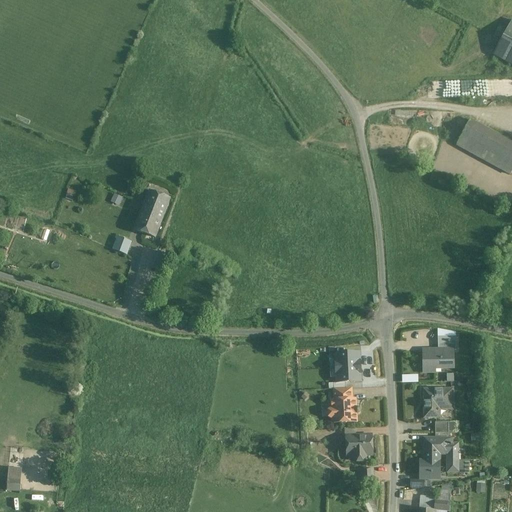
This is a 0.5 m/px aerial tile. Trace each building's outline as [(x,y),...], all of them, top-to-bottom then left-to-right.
[(511,22),(494,56),(511,65),(511,22)] [(511,171),(511,144),(469,121),(456,145),(510,175),(511,171)] [(150,192),(135,231),(154,239),(169,199),(150,192)] [(131,242),(118,237),(113,251),(126,255),(131,242)] [(169,256),(159,252),(152,269),(162,273),(169,256)] [(449,344),(438,344),(438,351),(434,351),(434,352),(423,352),(423,351),(424,373),(435,373),(435,369),(454,369),(453,351),(456,351),(455,337),(448,337),(449,344)] [(359,354),(335,355),(336,369),(360,368),(359,354)] [(360,368),(336,369),(336,383),(360,382),(360,368)] [(351,389),(333,390),(334,401),(352,400),(351,389)] [(452,410),(452,390),(424,390),(424,418),(439,418),(439,410),(452,410)] [(334,401),(331,401),(331,409),(328,411),(329,418),(332,419),(332,423),(340,423),(341,424),(346,424),(346,423),(356,422),(356,415),(357,415),(358,414),(359,414),(360,413),(360,411),(360,410),(359,409),(358,408),(357,408),(355,408),(355,400),(352,400),(334,401)] [(448,423),(435,423),(435,434),(448,434),(448,423)] [(355,428),(344,429),(345,438),(346,438),(356,437),(355,428)] [(356,437),(346,438),(347,456),(353,456),(354,459),(357,462),(362,462),(366,458),(365,455),(372,455),(371,437),(356,437)] [(437,439),(424,439),(424,453),(424,475),(439,475),(439,456),(447,456),(451,456),(451,444),(450,440),(437,439)] [(451,444),(451,456),(447,456),(447,473),(459,473),(458,444),(451,444)] [(461,473),(470,472),(470,461),(461,462),(461,473)] [(373,470),(361,470),(362,490),(374,490),(373,470)] [(21,473),(8,473),(7,491),(20,492),(21,473)] [(451,492),(440,491),(440,501),(450,502),(451,492)] [(440,501),(435,500),(434,508),(449,510),(450,502),(440,501)]
